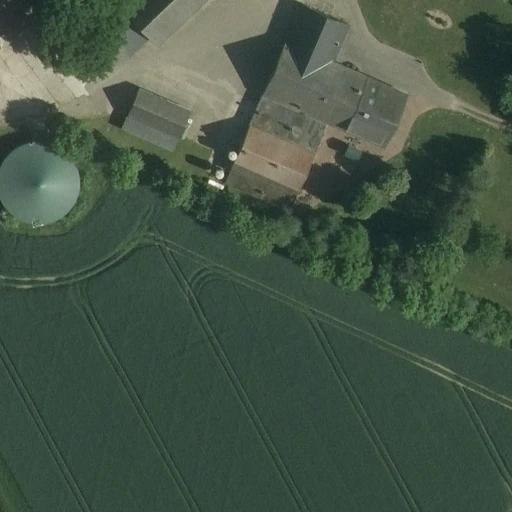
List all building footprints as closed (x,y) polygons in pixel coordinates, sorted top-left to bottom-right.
[(27,24),(13,0),(0,0),(0,29),(9,25),(13,32),(27,24)] [(202,0),(113,0),(125,12),(147,36),(156,45),(202,0)] [(347,25),(303,5),(286,43),(330,63),(347,25)] [(125,12),(106,30),(128,53),(144,39),(147,36),(125,12)] [(286,43),(284,43),(261,94),(322,120),(345,69),(330,63),(286,43)] [(405,96),(345,69),(322,120),(326,122),(382,147),(405,96)] [(189,112),(137,90),(126,116),(178,138),(189,112)] [(322,120),(261,94),(232,161),(297,189),(326,122),(322,120)] [(38,142),(22,144),(7,153),(0,164),(0,200),(10,213),(25,221),(41,222),(57,216),(69,205),(76,189),(75,172),(67,157),(55,147),(38,142)] [(297,189),(232,161),(223,181),(288,210),(297,189)] [(381,196),(373,191),(368,199),(377,203),(381,196)]
